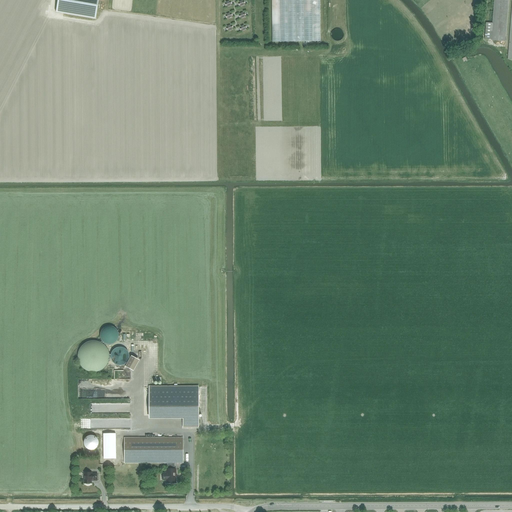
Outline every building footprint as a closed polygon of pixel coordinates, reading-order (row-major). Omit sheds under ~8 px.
[(98,0),(57,0),(56,12),(95,19),(98,0)] [(319,0),(271,0),(272,42),(320,41),(319,0)] [(494,0),(492,23),(486,22),(484,39),(491,39),(491,40),(496,41),(496,44),(500,44),(500,41),(505,42),(508,0),(494,0)] [(198,387),(149,387),(149,416),(183,416),(183,425),(183,427),(199,427),(199,425),(198,387)] [(103,459),(116,459),(116,434),(103,434),(103,459)] [(92,435),(91,435),(89,435),(88,436),(87,437),(86,437),(85,438),(85,439),(84,440),(84,442),(84,443),(84,444),(84,445),(85,447),(86,448),(87,449),(88,449),(89,450),(90,450),(91,450),(93,450),(94,450),(95,449),(96,448),(97,447),(98,446),(98,444),(99,443),(99,442),(98,440),(98,439),(97,438),(96,437),(94,436),(92,435)] [(124,438),(124,463),(166,463),(166,469),(166,483),(176,483),(176,469),(174,469),(175,463),(183,463),(182,437),(124,438)] [(84,484),(85,484),(86,485),(87,485),(88,485),(89,485),(90,484),(91,484),(91,481),(92,481),(93,481),(96,481),(96,475),(89,475),(89,474),(84,474),(84,484)]
